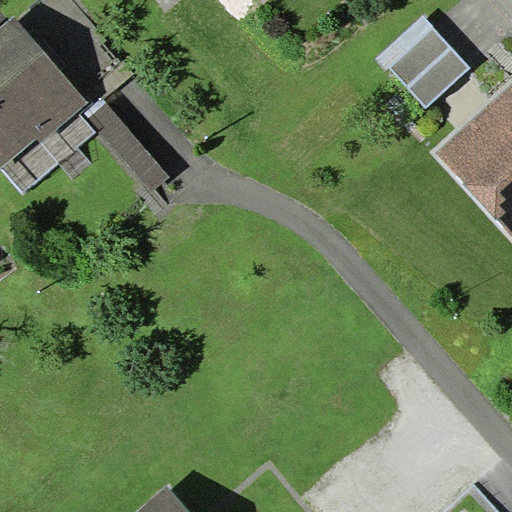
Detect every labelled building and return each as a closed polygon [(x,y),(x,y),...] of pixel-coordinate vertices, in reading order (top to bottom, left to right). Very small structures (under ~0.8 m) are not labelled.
[(76,105),(74,103),(11,29),(0,38),(0,158),(28,135),(33,141),(76,105)] [(422,113),(466,72),(429,31),(384,71),(422,113)] [(511,96),(446,157),(511,229),(511,96)] [(489,511),(468,488),(442,511),(489,511)] [(172,511),(163,502),(151,511),(172,511)]
